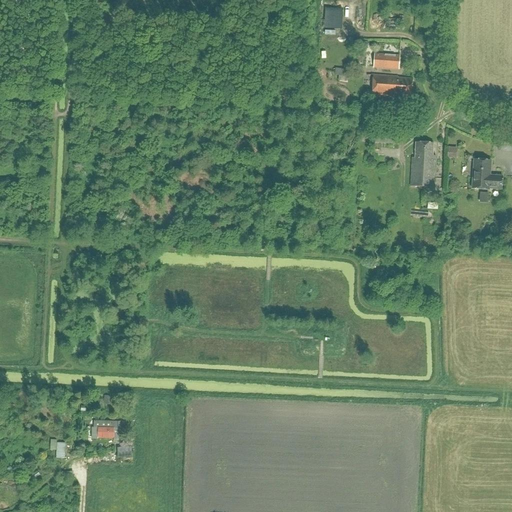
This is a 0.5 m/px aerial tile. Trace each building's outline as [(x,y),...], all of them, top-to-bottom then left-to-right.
[(399,70),(400,57),(375,55),(374,68),(399,70)] [(411,97),(412,79),(397,78),(397,77),(373,75),(372,96),(394,97),(394,96),(411,97)] [(396,146),(397,133),(373,130),(371,143),(396,146)] [(436,162),(436,157),(433,156),(433,144),(416,143),(415,158),(412,158),(411,187),(435,188),(435,184),(433,184),(433,181),(435,181),(436,166),(434,166),(434,162),(436,162)] [(448,147),(448,158),(457,159),(457,148),(448,147)] [(489,189),(501,190),(502,177),(490,176),(491,161),(474,160),(472,189),(489,190),(489,189)] [(124,435),(124,422),(117,423),(117,422),(94,422),(94,428),(92,428),(92,439),(114,439),(113,441),(116,441),(116,439),(119,439),(119,434),(124,435)] [(57,443),(56,458),(65,459),(66,444),(57,443)] [(117,448),(117,451),(118,459),(132,458),(131,447),(117,448)]
